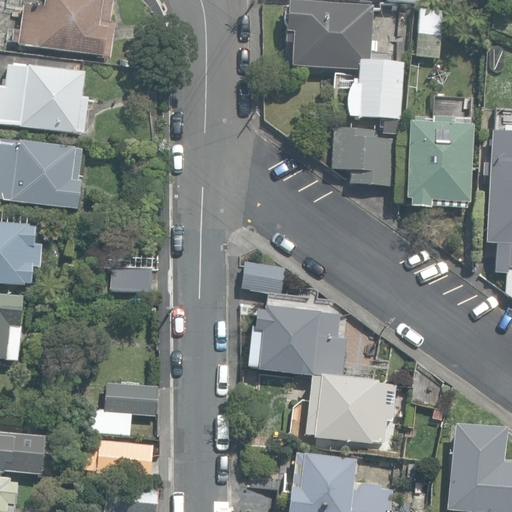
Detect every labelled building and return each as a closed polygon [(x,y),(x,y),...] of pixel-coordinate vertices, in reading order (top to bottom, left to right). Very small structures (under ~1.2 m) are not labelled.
[(101,59),(109,60),(114,25),(108,24),(111,0),(42,0),(41,10),(22,8),(19,31),(14,30),(13,42),(18,42),(18,46),(101,57),(101,59)] [(382,134),(396,135),(396,120),(398,120),(401,66),(389,66),(390,54),(369,53),(371,8),(286,3),(284,44),(291,44),(290,68),(357,71),(356,88),(346,88),(345,106),(348,118),(382,119),(382,134)] [(415,35),(440,36),(441,11),(417,9),(415,35)] [(440,36),(415,35),(414,58),(438,60),(440,36)] [(18,128),(74,135),(75,133),(82,134),(86,99),(78,98),(81,76),(5,66),(2,89),(0,88),(0,124),(18,126),(18,128)] [(408,209),(428,210),(429,207),(465,209),(466,204),(469,204),(472,126),(469,125),(469,119),(431,117),(430,124),(426,124),(427,119),(410,118),(410,123),(407,123),(404,201),(408,201),(408,209)] [(511,300),(511,127),(503,127),(503,134),(489,134),(488,164),(481,164),(481,177),(487,177),(484,248),(493,248),(492,274),(504,275),(503,294),(511,300)] [(348,184),(390,187),(393,140),(372,139),(372,131),(332,128),(329,170),(349,171),(348,184)] [(0,201),(74,211),(82,152),(0,141),(0,200),(0,201)] [(0,283),(22,285),(30,285),(31,269),(38,269),(40,246),(33,246),(34,229),(27,229),(27,227),(0,224),(0,283)] [(240,289),(278,296),(283,270),(244,264),(240,289)] [(110,291),(148,293),(149,271),(111,269),(110,291)] [(0,359),(17,362),(24,299),(0,296),(0,359)] [(256,370),(330,378),(331,377),(339,378),(342,341),(336,340),(338,317),(263,309),(262,313),(254,312),(252,330),(250,330),(246,368),(256,369),(256,370)] [(312,439),(369,444),(370,443),(382,444),(385,420),(391,421),(394,388),(375,386),(375,383),(318,378),(318,380),(309,379),(304,435),(312,436),(312,439)] [(106,384),(104,414),(153,417),(155,387),(106,384)] [(431,420),(442,422),(444,413),(433,410),(431,420)] [(446,510),(469,511),(511,511),(511,465),(500,465),(504,430),(453,426),(446,510)] [(0,467),(38,472),(40,435),(0,430),(0,467)] [(95,474),(148,480),(152,447),(100,441),(98,451),(84,450),(82,470),(95,472),(95,474)] [(383,511),(384,511),(389,511),(391,490),(379,489),(380,485),(351,482),(353,462),(293,456),(289,489),(288,489),(286,511),(383,511)] [(0,511),(11,511),(13,506),(14,506),(16,484),(9,483),(9,480),(0,478),(0,511)] [(102,511),(154,511),(156,490),(105,486),(102,511)]
